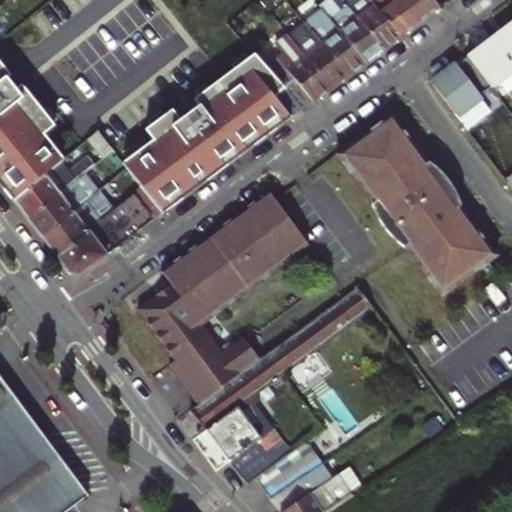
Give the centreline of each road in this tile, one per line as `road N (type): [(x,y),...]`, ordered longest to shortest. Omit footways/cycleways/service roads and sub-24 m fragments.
road 1 (residential): [(66,309),(484,0)]
road 2 (secondary): [(41,328),(129,441),(216,507)]
road 3 (secondary): [(216,507),(66,309)]
